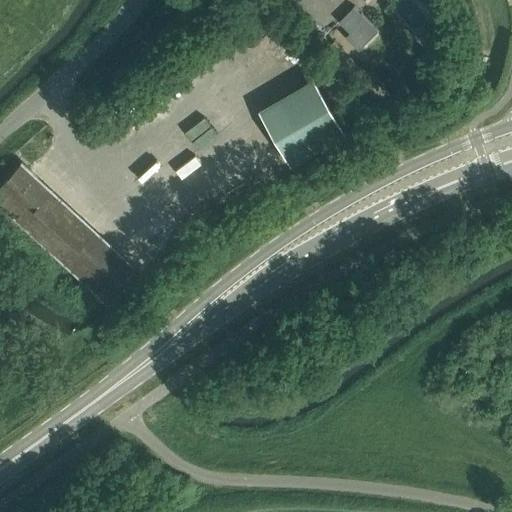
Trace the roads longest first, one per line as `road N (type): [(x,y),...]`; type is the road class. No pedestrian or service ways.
road 1 (secondary): [(511,150),(445,171),(350,219),(0,469)]
road 2 (unclassified): [(0,137),(90,55),(136,0)]
